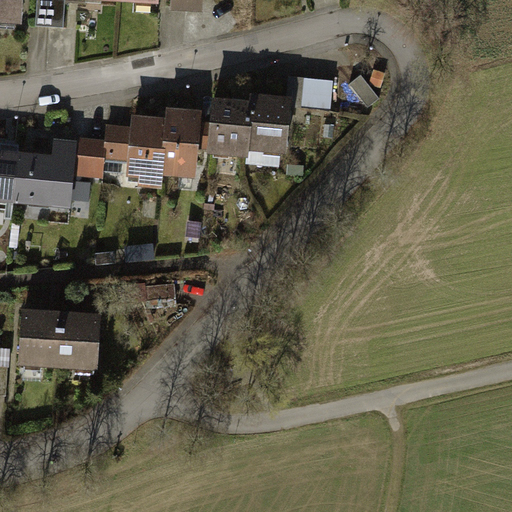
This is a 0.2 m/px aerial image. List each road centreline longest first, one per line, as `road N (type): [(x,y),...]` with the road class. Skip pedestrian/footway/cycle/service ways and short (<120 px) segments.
road 1 (residential): [(0,95),(128,82),(368,26),(394,35),(411,70),(404,107),(159,387)]
road 2 (unclassified): [(511,372),(264,427),(211,430),(159,387)]
road 3 (residential): [(159,387),(85,445),(0,459)]
